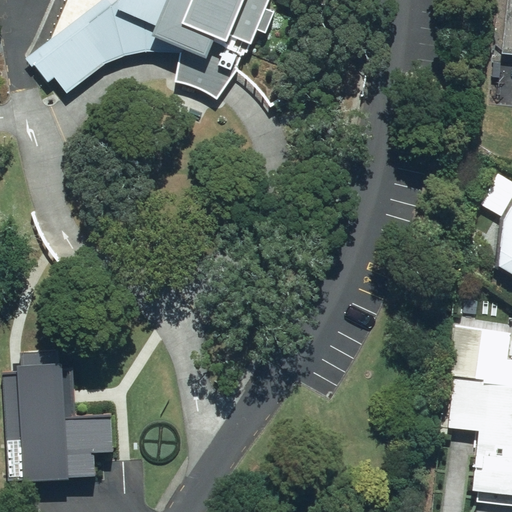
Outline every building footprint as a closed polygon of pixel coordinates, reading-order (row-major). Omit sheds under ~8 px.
[(103,0),(22,62),(33,66),(39,62),(69,40),(110,9),(118,44),(122,57),(144,53),(175,54),(146,42),(163,0),(103,0)] [(163,0),(146,42),(175,54),(179,55),(190,60),(201,64),(204,57),(235,70),(251,31),(262,35),(270,16),(260,13),(265,0),(163,0)] [(511,0),(504,0),(500,57),(511,57),(511,0)] [(102,66),(122,57),(118,44),(110,9),(69,40),(39,62),(33,66),(46,84),(53,78),(66,94),(102,66)] [(190,60),(179,55),(174,84),(190,88),(202,93),(216,101),(236,73),(235,70),(204,57),(201,64),(190,60)] [(511,139),(501,159),(511,165),(511,139)] [(511,181),(498,174),(479,206),(501,219),(477,260),(511,280),(511,181)] [(511,384),(486,382),(487,369),(505,370),(509,333),(453,329),(449,379),(444,430),(476,433),(471,496),(511,499),(511,384)] [(76,391),(74,360),(65,360),(64,344),(19,347),(20,364),(15,364),(4,365),(11,474),(30,473),(65,471),(98,469),(97,462),(96,446),(115,444),(113,408),(77,410),(76,391)]
